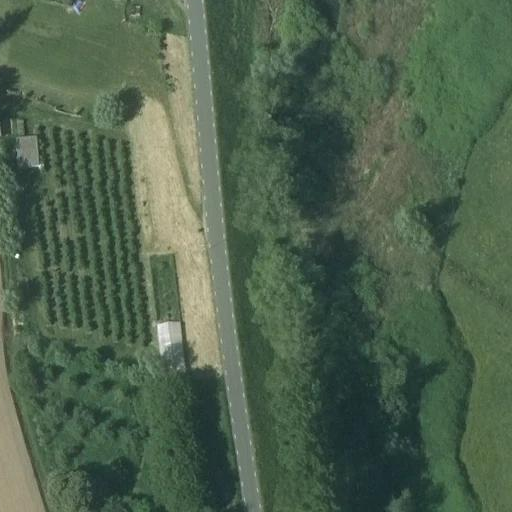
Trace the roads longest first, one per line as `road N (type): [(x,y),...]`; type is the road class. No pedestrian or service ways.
road 1 (tertiary): [(252,511),(193,0)]
road 2 (track): [(168,378),(234,511)]
